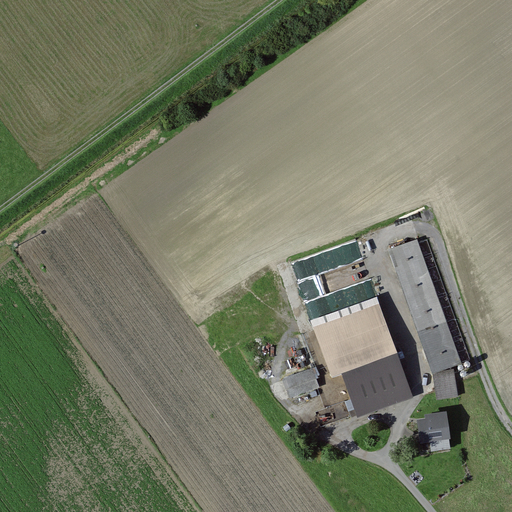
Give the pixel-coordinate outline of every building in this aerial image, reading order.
[(460,363),(416,240),(389,250),(433,373),(460,363)] [(350,261),(345,247),(323,255),(328,269),(350,261)] [(311,295),(331,290),(328,274),(308,279),(311,295)] [(413,399),(376,298),(310,322),(331,379),(341,375),(357,419),(413,399)] [(313,369),(282,380),(288,398),(320,388),(313,369)] [(459,398),(454,371),(433,374),(437,401),(459,398)] [(446,413),(425,416),(426,420),(417,421),(420,445),(450,441),(446,413)]
